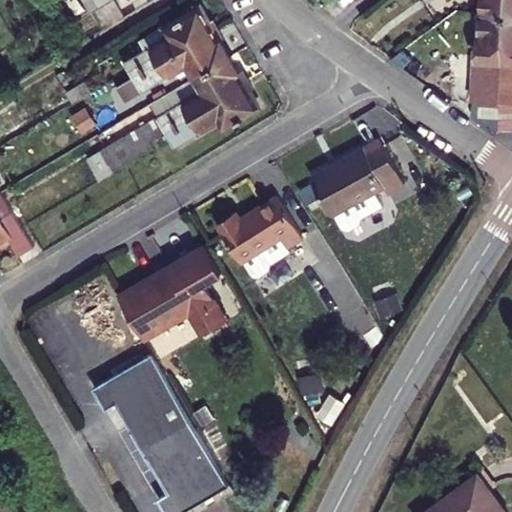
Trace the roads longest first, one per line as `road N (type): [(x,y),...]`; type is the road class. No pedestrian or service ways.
road 1 (residential): [(0,297),(376,72)]
road 2 (secondary): [(511,210),(334,511)]
road 3 (residential): [(0,325),(107,511)]
road 4 (residential): [(511,170),(376,72)]
road 5 (residential): [(376,72),(275,0)]
